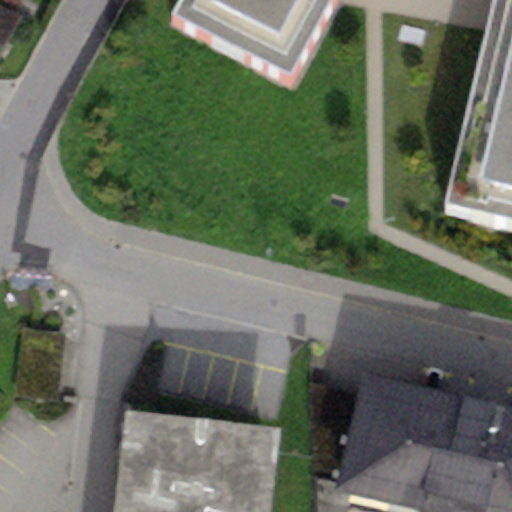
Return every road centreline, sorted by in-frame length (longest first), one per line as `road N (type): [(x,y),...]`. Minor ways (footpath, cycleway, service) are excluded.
road 1 (residential): [(0,217),(122,272),(511,367)]
road 2 (residential): [(0,180),(94,0)]
